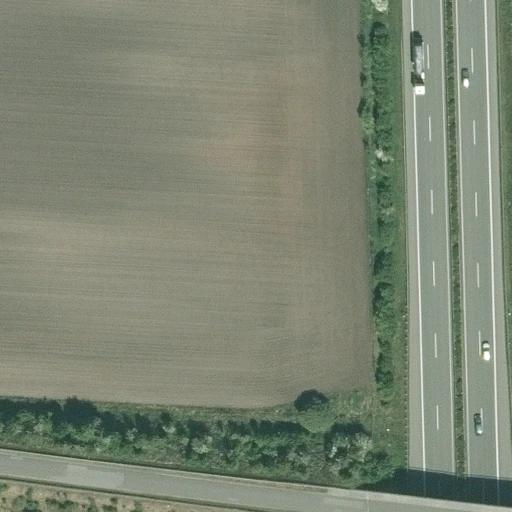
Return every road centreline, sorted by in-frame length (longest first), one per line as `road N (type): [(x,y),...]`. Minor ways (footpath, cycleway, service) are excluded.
road 1 (motorway): [(485,511),(470,0)]
road 2 (motorway): [(427,0),(440,511)]
road 3 (residential): [(0,459),(331,498)]
